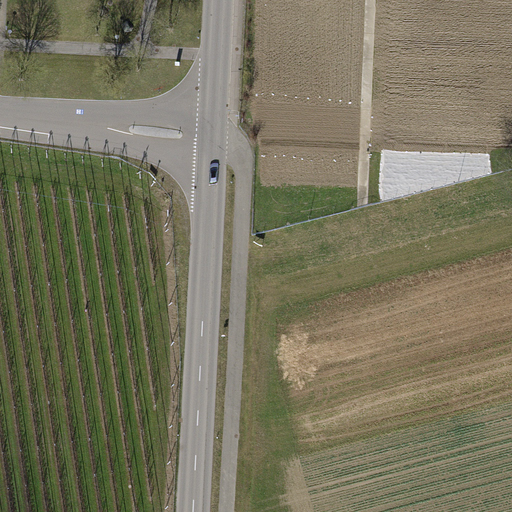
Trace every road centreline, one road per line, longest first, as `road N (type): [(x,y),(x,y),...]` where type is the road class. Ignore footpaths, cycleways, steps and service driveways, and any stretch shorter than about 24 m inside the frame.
road 1 (tertiary): [(211,138),(193,511)]
road 2 (residential): [(0,114),(211,138)]
road 3 (tertiary): [(219,0),(211,138)]
